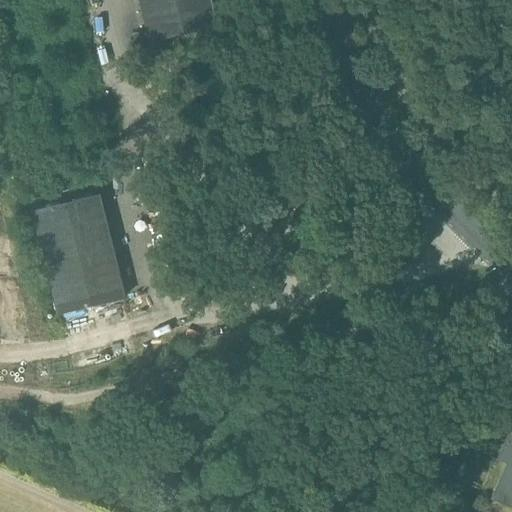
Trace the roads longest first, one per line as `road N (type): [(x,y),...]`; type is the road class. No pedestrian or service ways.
road 1 (track): [(84,0),(109,84),(161,168),(252,261),(290,280),(431,244),(460,223)]
road 2 (track): [(0,392),(65,397),(144,385),(496,290),(511,276)]
road 3 (track): [(109,84),(162,320),(290,280)]
road 4 (secondary): [(511,274),(450,213),(329,31),(317,0)]
